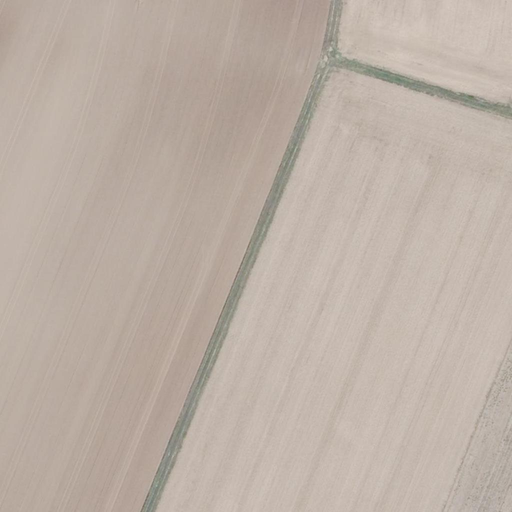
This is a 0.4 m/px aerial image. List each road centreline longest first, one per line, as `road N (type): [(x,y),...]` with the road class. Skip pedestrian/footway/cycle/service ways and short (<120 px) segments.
road 1 (track): [(334,0),(325,61),(141,511)]
road 2 (track): [(121,21),(325,61),(511,115)]
